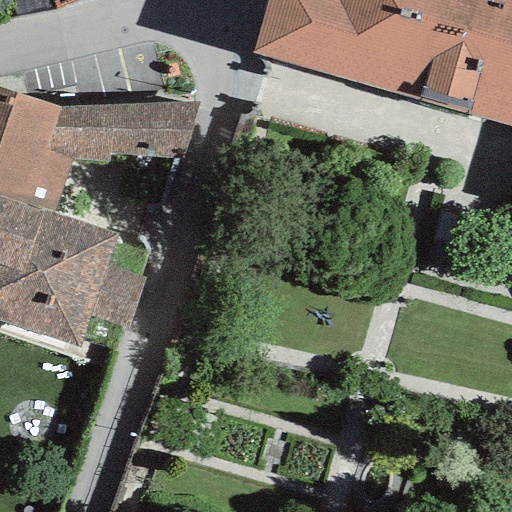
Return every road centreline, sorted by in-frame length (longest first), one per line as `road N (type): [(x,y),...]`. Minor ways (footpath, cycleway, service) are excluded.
road 1 (residential): [(228,0),(226,72),(181,235),(83,511)]
road 2 (residential): [(0,50),(170,12),(187,0)]
